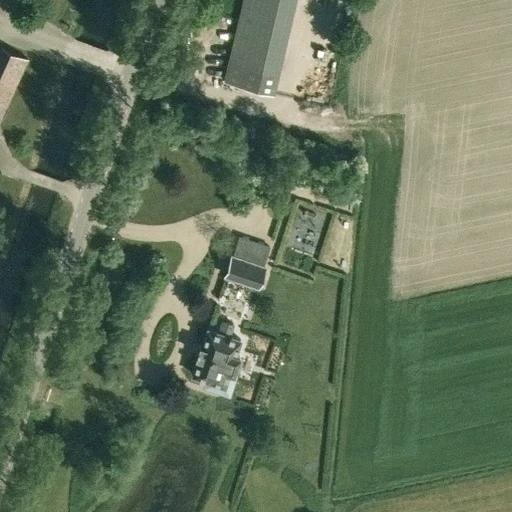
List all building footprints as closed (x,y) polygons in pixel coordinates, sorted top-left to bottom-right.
[(242,0),(224,80),(273,92),(295,0),(242,0)] [(0,117),(27,58),(1,46),(0,48),(0,117)] [(293,177),(281,174),(275,194),(286,198),(293,177)] [(256,284),(263,264),(230,253),(223,273),(224,273),(256,284)] [(231,370),(237,352),(234,351),(238,336),(228,333),(232,321),(220,317),(216,329),(206,326),(190,372),(205,377),(223,383),(228,369),(231,370)]
